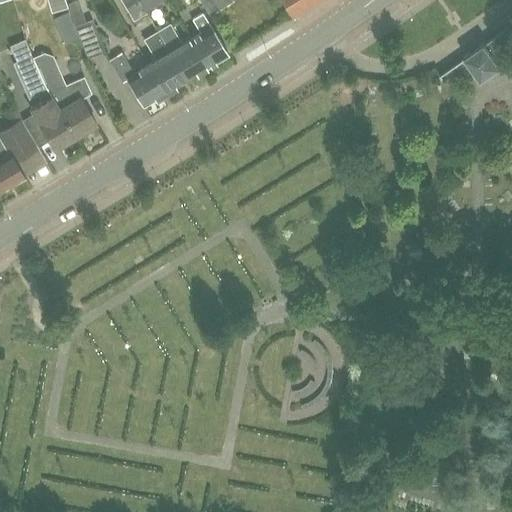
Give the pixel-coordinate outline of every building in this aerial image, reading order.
[(68,7),(65,0),(47,0),(52,12),(68,7)] [(120,0),(133,20),(145,12),(137,0),(120,0)] [(137,0),(145,12),(165,0),(137,0)] [(232,0),(208,0),(203,4),(209,15),(232,0)] [(281,0),(291,15),(314,0),(281,0)] [(199,33),(189,39),(206,67),(228,54),(211,27),(210,27),(200,11),(190,17),(199,33)] [(85,20),(76,24),(87,57),(103,51),(91,18),(85,20)] [(206,67),(189,39),(182,44),(169,24),(156,32),(185,80),(206,67)] [(464,59),(465,58),(479,78),(478,79),(480,82),(503,66),(502,64),(511,57),(511,28),(510,25),(487,41),(486,42),(485,40),(462,56),(464,58),(464,59)] [(185,80),(156,32),(144,39),(156,60),(148,65),(165,92),(185,80)] [(144,105),(165,92),(148,65),(134,73),(122,52),(109,60),(122,81),(127,78),(144,105)] [(89,92),(83,78),(64,86),(51,56),(44,53),(33,58),(44,84),(75,136),(80,133),(81,136),(93,129),(91,126),(96,123),(80,97),(89,92)] [(30,108),(55,148),(75,136),(44,84),(33,58),(31,54),(16,61),(33,99),(42,95),(44,99),(30,108)] [(0,193),(25,178),(15,161),(37,148),(20,119),(3,129),(8,137),(1,141),(8,153),(0,158),(0,193)]
